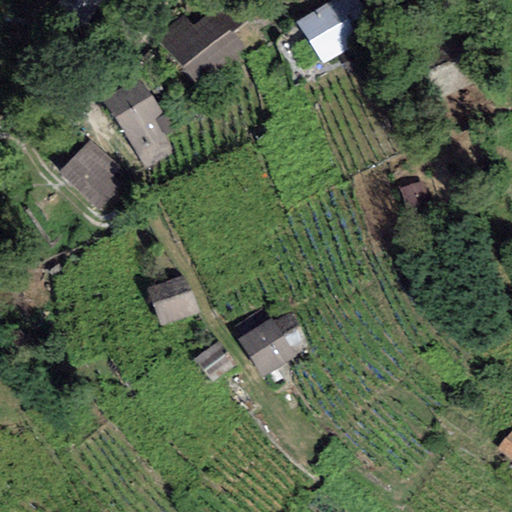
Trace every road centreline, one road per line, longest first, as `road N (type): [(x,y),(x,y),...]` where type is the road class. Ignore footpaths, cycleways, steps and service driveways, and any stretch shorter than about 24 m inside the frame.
road 1 (track): [(173,0),(93,108),(94,121),(133,160),(216,336),(315,448)]
road 2 (track): [(94,121),(126,182),(126,201),(110,219),(93,216),(15,133),(0,131)]
